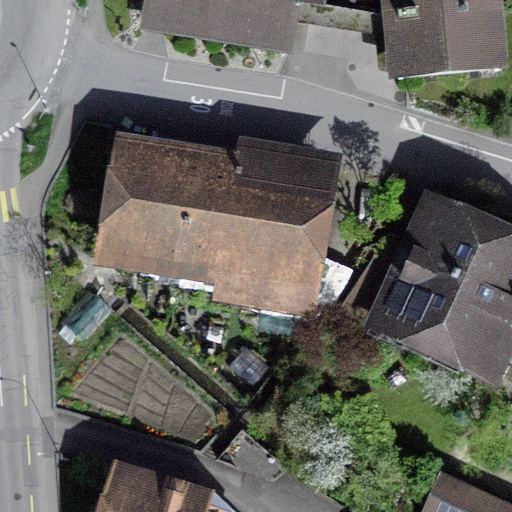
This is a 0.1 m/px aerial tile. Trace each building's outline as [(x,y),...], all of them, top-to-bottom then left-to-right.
[(167,0),(162,30),(286,57),(298,4),(395,19),(403,81),(498,68),(491,0),(167,0)] [(325,189),(124,160),(109,262),(310,292),(325,189)] [(511,389),(511,250),(429,218),(372,361),(503,413),(511,389)] [(506,511),(442,488),(433,511),(506,511)] [(196,511),(123,491),(117,511),(196,511)]
